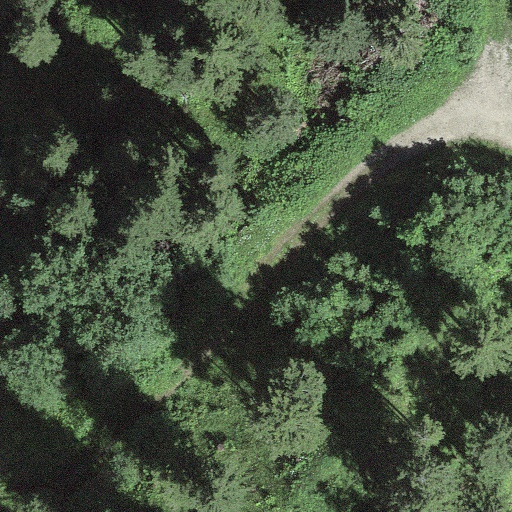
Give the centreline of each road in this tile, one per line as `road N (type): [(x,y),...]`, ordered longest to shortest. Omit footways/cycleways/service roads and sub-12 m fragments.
road 1 (track): [(174,372),(363,168),(457,113),(492,115),(511,129)]
road 2 (track): [(309,511),(386,432),(454,300),(511,292)]
